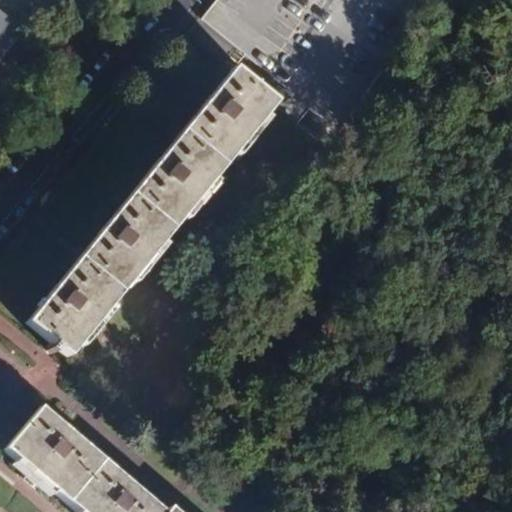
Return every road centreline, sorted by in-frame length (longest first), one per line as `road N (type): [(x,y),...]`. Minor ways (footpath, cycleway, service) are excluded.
road 1 (unknown): [(221,0),(239,24),(238,42),(62,266)]
road 2 (residential): [(0,211),(174,0)]
